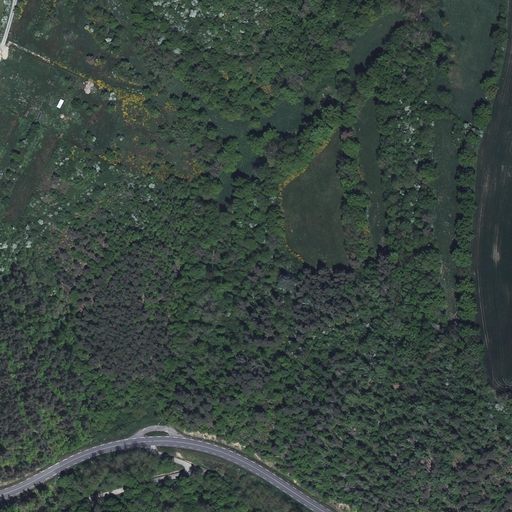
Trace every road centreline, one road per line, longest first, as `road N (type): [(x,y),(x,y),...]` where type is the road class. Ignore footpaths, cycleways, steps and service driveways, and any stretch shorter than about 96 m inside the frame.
road 1 (secondary): [(326,511),(223,452),(150,441)]
road 2 (unclassified): [(150,441),(190,472),(65,511)]
road 3 (secondary): [(150,441),(96,450),(0,495)]
